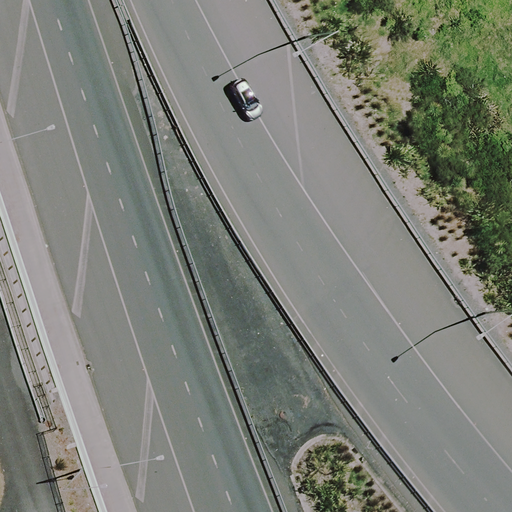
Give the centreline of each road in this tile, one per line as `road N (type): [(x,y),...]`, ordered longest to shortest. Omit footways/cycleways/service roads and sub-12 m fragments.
road 1 (trunk): [(156,0),(230,150),(372,360),(501,511)]
road 2 (trunk): [(176,355),(56,0)]
road 3 (motorway): [(242,511),(176,355)]
road 4 (trunk): [(229,511),(176,355)]
